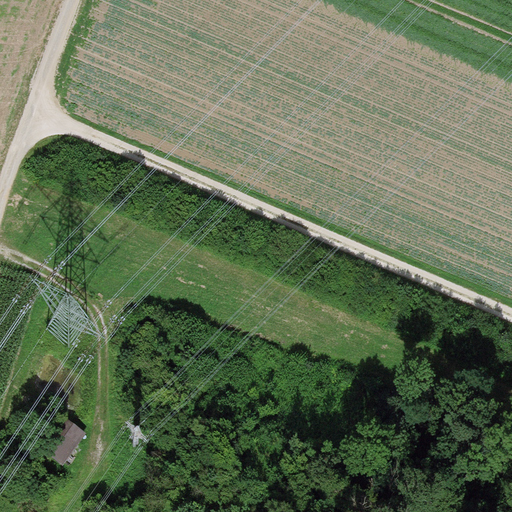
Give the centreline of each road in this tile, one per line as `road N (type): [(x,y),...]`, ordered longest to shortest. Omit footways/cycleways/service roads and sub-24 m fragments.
road 1 (track): [(27,125),(125,155),(511,315)]
road 2 (track): [(72,0),(0,210)]
